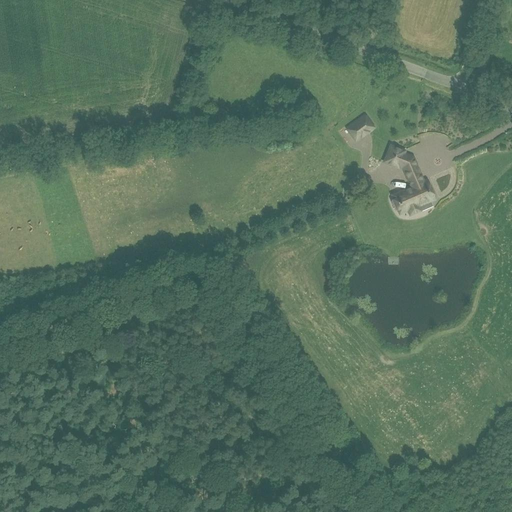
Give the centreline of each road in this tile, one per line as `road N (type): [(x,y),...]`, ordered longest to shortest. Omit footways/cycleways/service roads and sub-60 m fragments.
road 1 (track): [(0,345),(202,268),(329,447)]
road 2 (unclassified): [(459,88),(213,2)]
